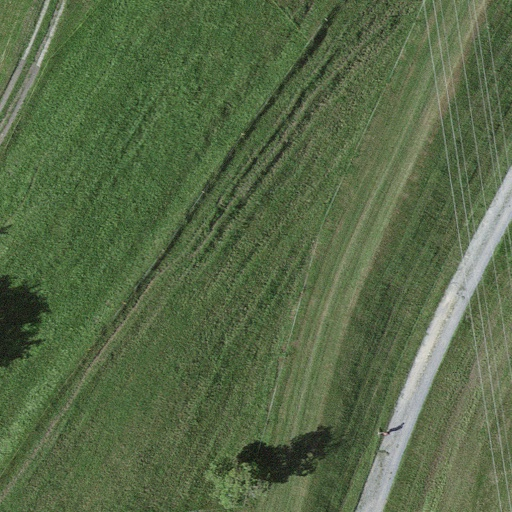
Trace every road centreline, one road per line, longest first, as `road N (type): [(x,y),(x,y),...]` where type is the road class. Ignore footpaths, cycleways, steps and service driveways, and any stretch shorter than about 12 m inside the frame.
road 1 (unclassified): [(511,195),(372,511)]
road 2 (track): [(0,126),(56,0)]
